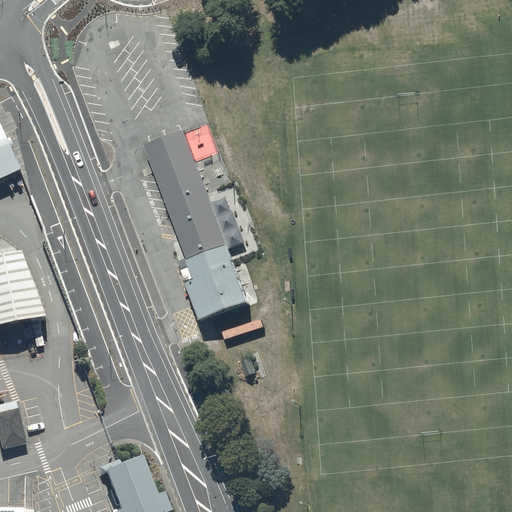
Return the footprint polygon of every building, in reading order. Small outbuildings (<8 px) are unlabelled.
[(0,183),(21,174),(0,128),(0,183)] [(255,315),(186,133),(147,148),(193,271),(185,275),(207,333),(255,315)] [(0,263),(0,334),(44,326),(20,259),(0,263)] [(222,333),(226,343),(264,330),(262,321),(222,333)] [(252,361),(243,364),(248,380),(258,377),(252,361)] [(16,405),(0,408),(0,440),(3,452),(28,446),(19,412),(18,412),(16,405)] [(160,506),(140,455),(103,469),(120,511),(172,511),(168,502),(160,506)]
